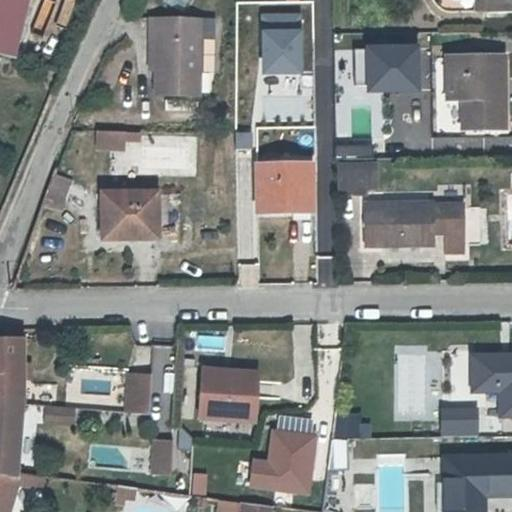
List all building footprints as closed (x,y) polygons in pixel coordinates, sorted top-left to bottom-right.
[(24,0),(0,0),(0,55),(11,58),(24,0)] [(511,0),(481,0),(482,10),(511,9),(511,0)] [(300,14),(262,15),(263,74),(301,73),(300,14)] [(325,41),(325,17),(301,17),(302,41),(325,41)] [(149,37),(148,71),(148,95),(190,96),(191,71),(207,71),(208,38),(192,37),(193,19),(142,18),(141,37),(149,37)] [(192,37),(208,38),(208,20),(193,19),(192,37)] [(149,37),(141,37),(138,72),(148,71),(149,37)] [(367,46),(368,50),(355,50),(356,85),(368,85),(368,91),(420,90),(420,45),(367,46)] [(440,103),(455,103),(456,133),(496,132),(495,62),(440,64),(440,103)] [(122,152),(124,135),(96,131),(94,148),(122,152)] [(369,168),(359,169),(360,191),(369,191),(369,168)] [(360,191),(359,169),(335,170),(335,199),(360,199),(360,191)] [(303,171),(251,172),(252,216),(304,215),(303,171)] [(50,178),(43,206),(60,211),(68,182),(50,178)] [(156,187),(108,187),(106,232),(157,232),(156,187)] [(424,209),(356,211),(357,255),(425,253),(425,243),(438,243),(439,263),(459,263),(458,213),(425,213),(424,209)] [(0,477),(14,481),(15,475),(19,408),(20,382),(21,368),(23,343),(0,343),(0,477)] [(496,392),(495,420),(511,420),(511,358),(472,358),(471,392),(496,392)] [(21,368),(20,382),(29,382),(30,369),(21,368)] [(241,427),(243,389),(215,385),(215,378),(192,375),(187,421),(241,427)] [(123,422),(126,386),(120,385),(117,421),(123,422)] [(140,425),(143,387),(126,386),(123,422),(140,425)] [(75,414),(47,411),(44,428),(75,432),(75,414)] [(435,411),(434,434),(460,436),(461,420),(435,411)] [(345,469),(345,442),(329,441),(329,469),(345,469)] [(142,478),(162,479),(164,443),(145,442),(142,478)] [(511,458),(440,458),(439,511),(481,511),(482,496),(511,497),(511,458)] [(17,482),(16,486),(42,490),(44,478),(19,475),(17,482)] [(17,482),(14,481),(0,477),(0,511),(8,511),(16,486),(17,482)] [(119,505),(121,489),(108,487),(105,501),(110,501),(109,504),(119,505)] [(129,489),(121,489),(120,500),(128,501),(129,489)]
